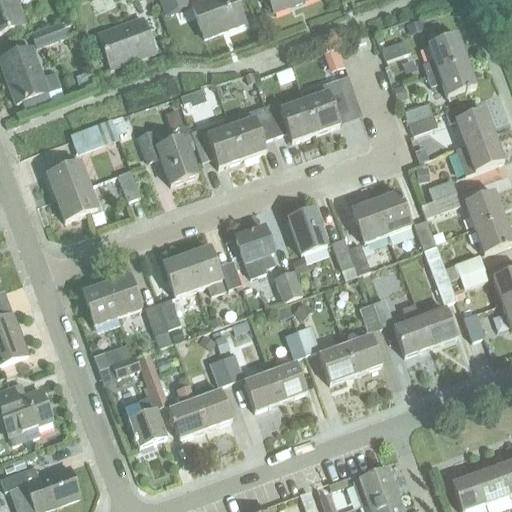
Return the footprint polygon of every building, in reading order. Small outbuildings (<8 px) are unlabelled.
[(0,0),(0,38),(24,29),(13,0),(0,0)] [(184,0),(158,0),(166,19),(188,10),(184,0)] [(222,0),(191,12),(203,43),(244,28),(233,0),(222,0)] [(267,0),(274,17),(318,0),(267,0)] [(97,41),(109,75),(155,58),(142,24),(97,41)] [(32,39),(37,53),(66,43),(61,29),(32,39)] [(422,69),(426,81),(466,67),(456,40),(428,50),(433,65),(422,69)] [(381,54),(386,67),(410,58),(405,46),(381,54)] [(328,53),(331,72),(347,69),(344,50),(328,53)] [(30,52),(3,63),(10,84),(7,85),(16,110),(22,108),(26,119),(51,109),(47,98),(30,52)] [(466,67),(426,81),(430,92),(441,88),(447,104),(476,93),(466,67)] [(279,74),(283,86),(299,81),(294,68),(279,74)] [(324,100),(303,108),(315,139),(340,131),(337,122),(348,118),(337,86),(321,92),(324,100)] [(221,114),(210,88),(182,100),(194,126),(221,114)] [(281,106),(264,112),(275,143),(288,138),(291,148),(315,139),(303,108),(284,114),(281,106)] [(455,127),(465,153),(494,142),(484,116),(474,119),(470,108),(445,117),(450,129),(455,127)] [(404,118),(408,130),(432,121),(428,109),(404,118)] [(250,126),(231,133),(242,165),(265,157),(262,148),(275,143),(264,112),(247,118),(250,126)] [(432,121),(408,130),(413,143),(437,134),(432,121)] [(69,139),(77,161),(118,145),(110,124),(69,139)] [(242,165),(231,133),(230,134),(227,125),(191,137),(202,169),(214,165),(217,174),(242,165)] [(160,162),(171,191),(197,181),(184,143),(157,153),(152,138),(139,143),(148,167),(160,162)] [(494,142),(465,153),(455,156),(464,183),(503,169),(494,142)] [(47,181),(55,205),(89,192),(81,169),(47,181)] [(118,182),(127,207),(140,203),(131,177),(118,182)] [(432,208),(456,199),(451,186),(427,195),(431,206),(432,208)] [(89,192),(55,205),(64,228),(98,215),(89,192)] [(464,209),(474,235),(503,225),(493,198),(464,209)] [(398,199),(375,208),(387,242),(410,233),(398,199)] [(460,211),(456,199),(432,208),(431,206),(420,211),(425,225),(460,211)] [(387,242),(375,208),(351,216),(364,250),(387,242)] [(287,226),(300,261),(326,252),(314,216),(287,226)] [(511,249),(503,225),(474,235),(483,261),(511,250),(511,249)] [(413,232),(423,258),(435,253),(426,227),(413,232)] [(259,264),(272,259),(263,234),(235,244),(250,285),(265,280),(259,264)] [(344,286),(357,281),(354,272),(348,256),(344,245),(331,250),(344,286)] [(360,251),(348,256),(354,272),(357,281),(357,282),(370,277),(360,251)] [(209,254),(186,262),(197,295),(207,292),(210,302),(223,297),(220,287),(209,254)] [(197,295),(186,262),(163,270),(174,303),(197,295)] [(446,283),(447,286),(458,281),(459,283),(483,274),(478,262),(454,271),(453,269),(443,273),(446,283)] [(219,271),(227,294),(240,290),(231,266),(219,271)] [(483,274),(459,283),(463,295),(487,286),(483,274)] [(511,276),(491,284),(501,311),(511,306),(511,276)] [(274,287),(282,309),(301,302),(293,280),(274,287)] [(129,282),(106,291),(117,324),(141,316),(129,282)] [(433,288),(442,311),(455,306),(447,286),(446,283),(433,288)] [(117,324),(106,291),(83,299),(94,332),(117,324)] [(170,305),(157,310),(166,336),(180,331),(170,305)] [(383,306),(371,310),(380,334),(392,330),(383,306)] [(511,306),(501,311),(511,336),(511,335),(511,306)] [(166,336),(157,310),(144,314),(158,353),(171,349),(166,336)] [(380,334),(371,310),(359,315),(367,338),(380,334)] [(430,354),(419,325),(413,310),(400,315),(405,330),(392,334),(403,364),(430,354)] [(419,325),(430,354),(455,345),(445,315),(419,325)] [(0,370),(27,360),(12,319),(0,323),(0,370)] [(462,325),(471,348),(483,344),(475,320),(462,325)] [(251,322),(235,327),(239,343),(256,338),(251,322)] [(308,334),(296,338),(305,362),(316,357),(308,334)] [(305,362),(296,338),(284,342),(292,366),(305,362)] [(370,342),(344,352),(354,382),(381,372),(370,342)] [(108,372),(112,371),(132,364),(126,350),(103,359),(108,372)] [(354,382),(344,352),(317,362),(328,391),(354,382)] [(139,376),(146,393),(149,401),(155,416),(167,411),(148,358),(135,363),(139,376)] [(233,361),(221,365),(230,388),(241,384),(233,361)] [(112,371),(117,384),(139,376),(135,363),(132,364),(112,371)] [(230,388),(221,365),(209,370),(217,393),(230,388)] [(296,370),(269,379),(280,409),(306,399),(296,370)] [(280,409),(269,379),(243,388),(253,418),(280,409)] [(205,436),(194,406),(188,390),(174,395),(180,412),(167,416),(178,445),(205,436)] [(0,420),(8,441),(37,431),(40,437),(53,432),(51,426),(52,425),(41,395),(17,404),(13,391),(0,395),(0,420)] [(220,397),(194,406),(205,436),(231,426),(220,397)] [(138,455),(165,446),(155,416),(149,401),(137,405),(142,420),(127,425),(138,455)] [(511,467),(497,473),(508,501),(511,499),(511,467)] [(53,511),(80,502),(69,472),(38,484),(34,472),(0,485),(4,497),(11,495),(17,511),(53,511)] [(497,473),(474,481),(485,510),(508,501),(497,473)] [(360,511),(366,509),(395,499),(386,475),(351,488),(360,511)] [(478,511),(485,510),(474,481),(451,490),(458,511),(478,511)] [(400,511),(395,499),(366,509),(367,511),(400,511)] [(320,505),(322,511),(333,511),(329,502),(320,505)]
